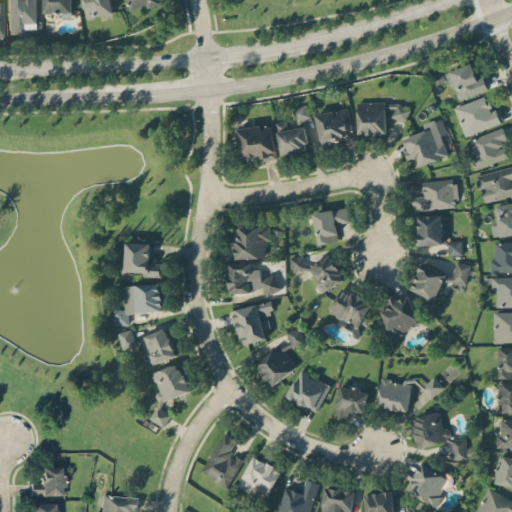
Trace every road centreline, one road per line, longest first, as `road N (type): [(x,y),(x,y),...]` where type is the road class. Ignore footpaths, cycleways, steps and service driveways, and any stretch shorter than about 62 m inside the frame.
road 1 (residential): [(197,0),(212,133),(195,299),(210,352),(230,390),(301,437),(341,454),(378,451)]
road 2 (secondary): [(210,89),(364,60),(511,11)]
road 3 (residential): [(207,195),(258,196),(373,175),(383,210),(380,260)]
road 4 (secondary): [(208,57),(0,66)]
road 5 (secondary): [(70,98),(210,89)]
road 6 (residential): [(230,390),(197,423),(167,511)]
road 7 (secondary): [(344,30),(208,57)]
